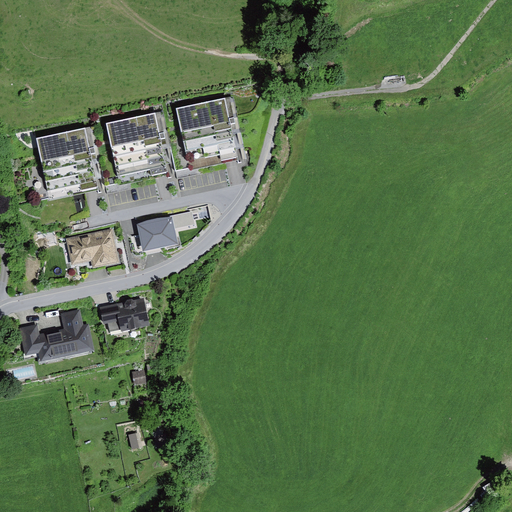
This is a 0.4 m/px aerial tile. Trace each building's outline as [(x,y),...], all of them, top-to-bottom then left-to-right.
[(233,97),(177,110),(191,171),(239,161),(236,149),(244,147),(233,97)] [(160,115),(108,126),(120,183),(167,173),(163,151),(167,148),(160,115)] [(92,130),(38,142),(51,201),(97,191),(94,180),(103,178),(92,130)] [(172,218),(137,226),(143,252),(178,244),(172,218)] [(114,230),(68,239),(73,267),(96,262),(97,269),(120,264),(114,230)] [(144,299),(101,308),(104,325),(119,322),(121,333),(150,327),(144,299)] [(38,326),(21,329),(26,356),(40,354),(41,363),(96,353),(90,325),(83,326),(80,311),(62,314),(66,331),(40,336),(38,326)] [(144,370),(132,372),(134,386),(147,384),(144,370)] [(164,415),(150,418),(157,448),(169,445),(167,434),(163,435),(160,422),(165,421),(164,415)] [(136,433),(129,435),(132,449),(140,447),(136,433)]
